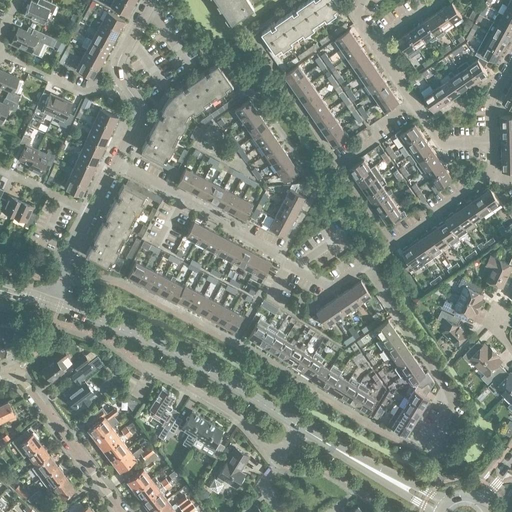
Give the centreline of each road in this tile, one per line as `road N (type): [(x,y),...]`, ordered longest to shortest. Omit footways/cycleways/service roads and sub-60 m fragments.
road 1 (residential): [(365,263),(330,287),(116,163)]
road 2 (secondary): [(300,429),(209,372),(51,303)]
road 3 (residential): [(427,442),(449,396),(365,263)]
road 4 (residential): [(121,511),(15,372),(0,375)]
road 5 (residential): [(365,263),(490,173),(492,143)]
road 6 (residential): [(492,143),(439,143),(374,44)]
road 7 (residential): [(276,461),(240,418),(150,368)]
road 8 (residential): [(0,55),(85,92),(120,78)]
